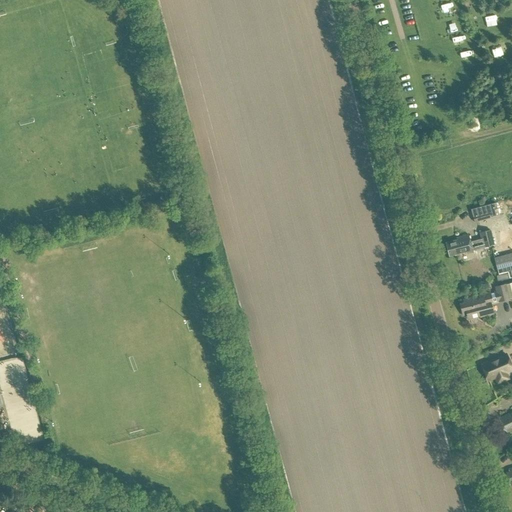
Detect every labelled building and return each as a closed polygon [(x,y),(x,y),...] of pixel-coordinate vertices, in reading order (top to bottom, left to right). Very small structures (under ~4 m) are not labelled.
[(476,183),(475,192),(484,193),(484,184),(476,183)] [(143,212),(139,213),(140,218),(164,211),(161,200),(141,205),(143,212)] [(472,215),(474,222),(490,218),(498,215),(495,203),(476,209),(477,214),(472,215)] [(490,230),(479,232),(483,247),(493,244),(490,230)] [(467,254),(474,253),(469,235),(457,238),(457,240),(446,243),(449,256),(466,251),(467,254)] [(511,252),(494,257),(498,274),(508,272),(509,277),(511,276),(511,252)] [(460,304),(463,316),(467,315),(471,319),(480,317),(480,318),(494,314),(491,303),(500,301),(500,302),(511,298),(511,282),(496,287),(498,291),(463,300),(464,303),(460,304)] [(504,378),(505,377),(505,375),(505,374),(505,373),(511,369),(511,368),(506,354),(482,365),(488,380),(496,377),(496,378),(497,379),(499,379),(500,379),(504,378)] [(511,430),(511,411),(499,418),(501,421),(498,423),(502,432),(505,430),(507,433),(511,430)]
